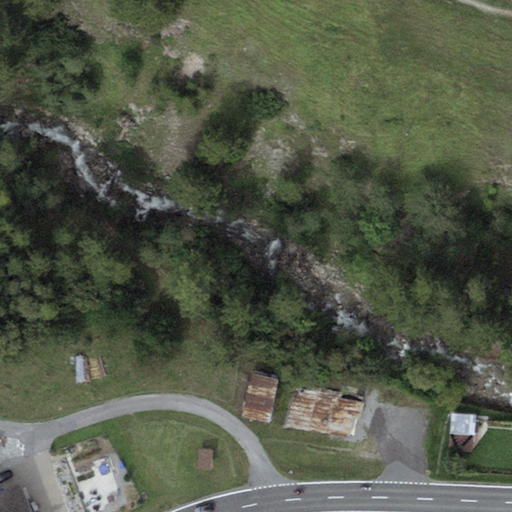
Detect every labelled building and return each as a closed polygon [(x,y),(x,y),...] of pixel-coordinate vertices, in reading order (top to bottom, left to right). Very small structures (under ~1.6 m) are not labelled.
[(276,380),(255,376),(247,413),(268,418),(276,380)] [(318,388),(297,385),(288,422),(358,434),(363,396),(348,393),(333,391),(334,382),(320,380),(318,388)] [(351,380),(348,393),(363,396),(366,383),(351,380)] [(474,419),(453,417),(451,446),(471,448),(474,419)] [(211,451),(200,450),(199,464),(209,465),(211,451)] [(0,511),(29,511),(19,486),(0,494),(0,511)]
